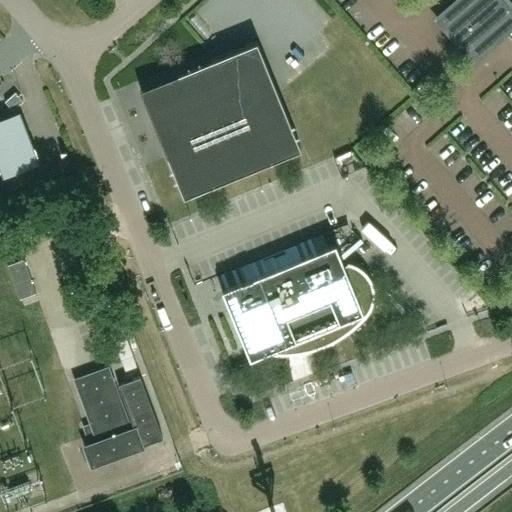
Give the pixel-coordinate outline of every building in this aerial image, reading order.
[(439,19),(473,58),(474,57),(468,49),(511,10),(511,8),(505,0),(476,0),(447,25),(440,18),(439,19)] [(300,149),(256,41),(140,89),(184,196),(300,149)] [(13,110),(23,101),(16,92),(5,101),(13,110)] [(0,114),(0,168),(1,172),(37,161),(20,109),(0,114)] [(262,258),(217,277),(250,358),(271,349),(272,352),(272,353),(277,353),(285,353),(290,353),(294,353),(299,352),(303,351),(309,350),(314,348),(320,347),(326,344),(331,342),(336,339),(341,336),(346,333),(351,329),(356,325),(360,321),(363,319),(365,317),(367,314),(368,312),(370,309),(371,306),(372,303),(373,300),(374,297),(374,294),(374,291),(374,288),(373,285),(372,282),(371,280),(370,277),(368,274),(366,272),(364,270),(362,268),(359,266),(357,264),(354,263),(351,262),(348,261),(348,263),(344,264),(335,243),(327,246),(322,234),(285,249),(285,248),(262,258)] [(24,259),(8,265),(21,301),(37,295),(24,259)] [(142,446),(141,445),(162,437),(139,376),(117,384),(133,427),(130,429),(107,368),(75,379),(92,424),(84,427),(90,444),(84,446),(91,464),(142,446)]
